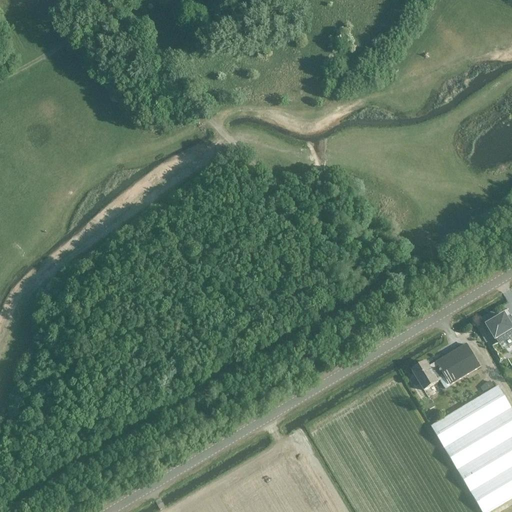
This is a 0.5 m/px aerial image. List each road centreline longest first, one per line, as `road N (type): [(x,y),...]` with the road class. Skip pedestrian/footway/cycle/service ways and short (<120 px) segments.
road 1 (track): [(10,511),(43,484),(511,207)]
road 2 (secondary): [(108,511),(511,272)]
road 3 (track): [(407,334),(212,120),(107,20)]
road 4 (track): [(0,79),(89,18),(107,20)]
